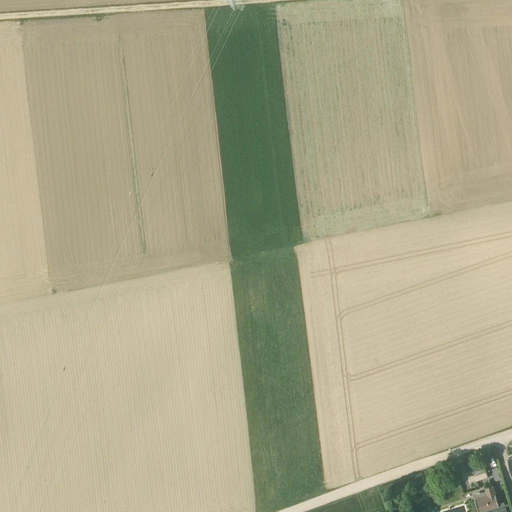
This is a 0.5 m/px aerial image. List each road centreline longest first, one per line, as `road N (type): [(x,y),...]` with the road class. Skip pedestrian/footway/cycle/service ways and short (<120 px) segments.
road 1 (track): [(0,17),(277,0)]
road 2 (track): [(450,454),(291,511)]
